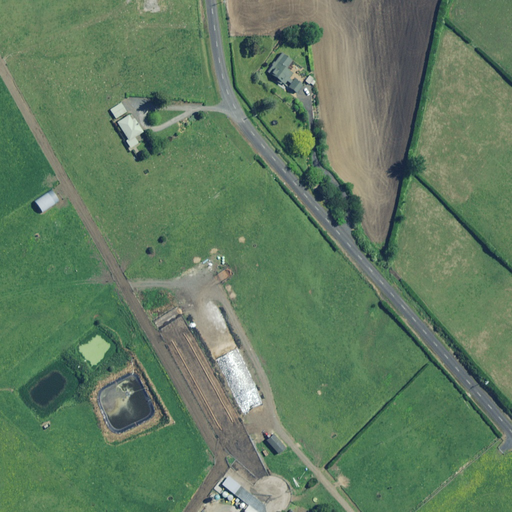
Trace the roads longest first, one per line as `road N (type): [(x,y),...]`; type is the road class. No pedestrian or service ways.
road 1 (track): [(0,38),(115,281),(257,445),(209,511)]
road 2 (unclassified): [(511,432),(242,119),(222,76),(211,0)]
